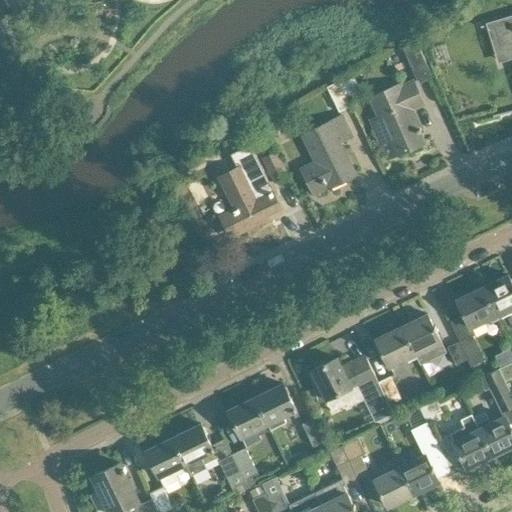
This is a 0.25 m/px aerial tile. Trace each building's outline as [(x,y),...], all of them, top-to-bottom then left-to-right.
[(511,16),(493,22),(499,47),(511,43),(511,16)] [(402,46),(409,62),(415,75),(419,83),(430,79),(428,75),(431,74),(416,40),(402,46)] [(338,80),(327,86),(339,111),(350,105),(338,80)] [(370,118),(376,131),(387,158),(423,142),(419,132),(421,131),(420,127),(417,128),(413,117),(415,116),(412,108),(422,104),(414,81),(401,86),(400,83),(370,96),(378,115),(370,118)] [(315,162),(301,169),(314,194),(328,187),(328,188),(356,174),(340,143),(352,137),(341,115),(301,134),(315,162)] [(237,168),(221,177),(238,209),(222,218),(230,235),(257,221),(255,218),(279,206),(270,188),(268,183),(249,144),(230,154),(237,168)] [(275,180),(286,175),(275,152),(264,158),(275,180)] [(511,281),(508,274),(483,287),(499,319),(511,312),(511,281)] [(476,334),(472,327),(484,321),(486,325),(499,319),(483,287),(457,299),(463,312),(461,312),(463,315),(450,321),(460,341),(468,358),(472,365),(482,361),(486,359),(474,334),(476,334)] [(435,329),(436,328),(435,325),(433,326),(428,314),(412,321),(412,322),(402,327),(416,355),(420,364),(446,351),(435,329)] [(376,340),(373,341),(385,367),(389,365),(390,368),(416,355),(402,327),(392,332),(392,331),(376,339),(376,340)] [(468,358),(460,341),(447,347),(457,364),(468,358)] [(310,372),(314,387),(318,400),(325,398),(326,399),(341,392),(343,396),(359,388),(375,421),(393,413),(392,410),(378,382),(365,356),(342,368),(337,357),(312,370),(312,371),(310,372)] [(511,360),(498,367),(504,378),(505,378),(511,374),(511,360)] [(503,407),(511,403),(511,392),(505,378),(504,378),(498,367),(479,377),(485,389),(492,386),(503,407)] [(390,376),(378,382),(392,410),(404,404),(390,376)] [(283,383),(255,397),(270,429),(285,421),(283,416),(296,410),(283,383)] [(229,410),(237,428),(246,446),(261,439),(259,435),(270,429),(255,397),(229,410)] [(484,412),(474,417),(492,454),(502,449),(503,450),(511,445),(511,426),(511,427),(505,415),(489,423),(484,412)] [(471,413),(460,419),(463,426),(436,440),(449,466),(463,459),(467,468),(482,460),(482,459),(492,454),(474,417),(473,417),(471,413)] [(302,423),(313,446),(326,439),(316,417),(302,423)] [(392,420),(382,425),(387,435),(397,430),(392,420)] [(427,421),(415,427),(424,446),(436,440),(428,422),(427,422),(427,421)] [(201,423),(173,437),(191,475),(206,467),(204,463),(217,456),(201,423)] [(143,451),(150,466),(153,464),(164,486),(178,479),(176,475),(188,469),(190,475),(191,475),(173,437),(143,451)] [(357,437),(341,445),(358,478),(368,473),(360,455),(365,453),(357,437)] [(322,462),(334,455),(348,483),(358,478),(341,445),(319,456),(322,462)] [(246,447),(232,454),(249,487),(258,483),(255,477),(259,474),(246,447)] [(249,487),(232,454),(219,460),(232,488),(234,487),(237,493),(249,487)] [(426,454),(400,466),(414,493),(439,481),(433,468),(434,468),(433,465),(432,466),(426,454)] [(140,504),(124,472),(126,471),(124,467),(122,467),(120,463),(93,476),(105,501),(101,502),(105,511),(114,511),(122,508),(124,511),(158,511),(152,498),(140,504)] [(380,491),(379,492),(381,494),(382,494),(388,506),(414,493),(400,466),(374,479),(380,491)] [(339,481),(315,492),(325,511),(356,511),(354,507),(355,507),(354,504),(353,504),(347,492),(345,493),(339,481)] [(261,485),(249,491),(259,511),(276,511),(269,499),(266,491),(265,492),(261,485)] [(149,493),(152,498),(158,511),(163,511),(174,507),(164,486),(149,493)] [(290,505),(293,511),(325,511),(315,492),(290,505)] [(281,493),(269,499),(276,511),(289,511),(290,511),(281,493)]
